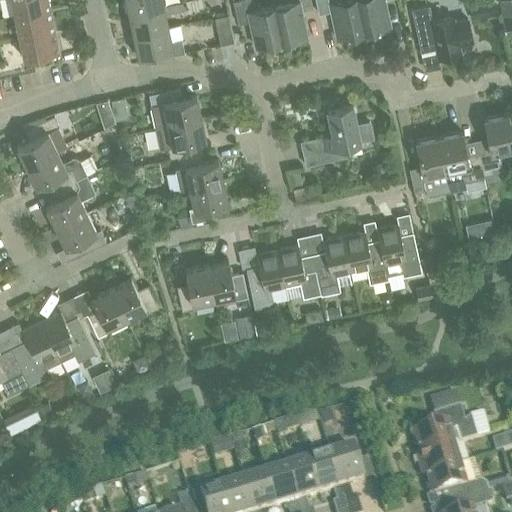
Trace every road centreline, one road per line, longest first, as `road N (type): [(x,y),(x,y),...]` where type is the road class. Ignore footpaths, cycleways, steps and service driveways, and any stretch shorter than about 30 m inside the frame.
road 1 (residential): [(511,76),(403,98),(365,72),(341,69),(260,86)]
road 2 (residential): [(284,213),(133,239),(40,283)]
road 3 (residential): [(260,86),(241,74),(215,79),(185,66),(109,83)]
road 4 (residential): [(260,86),(284,213)]
road 5 (residential): [(409,188),(284,213)]
